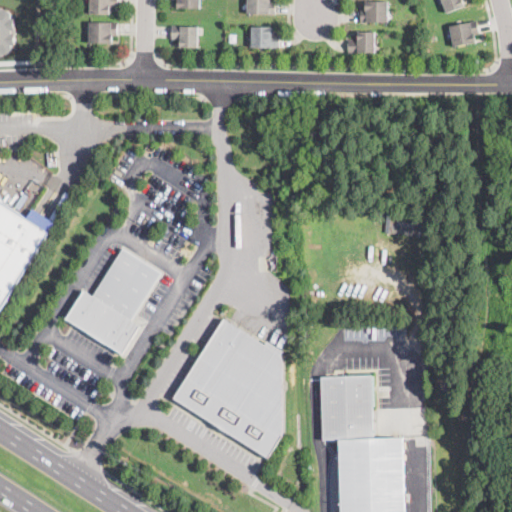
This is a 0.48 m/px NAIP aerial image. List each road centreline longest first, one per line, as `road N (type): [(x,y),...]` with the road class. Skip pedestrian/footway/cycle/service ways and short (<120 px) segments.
road 1 (residential): [(0,81),(511,84)]
road 2 (primary): [(119,511),(0,433)]
